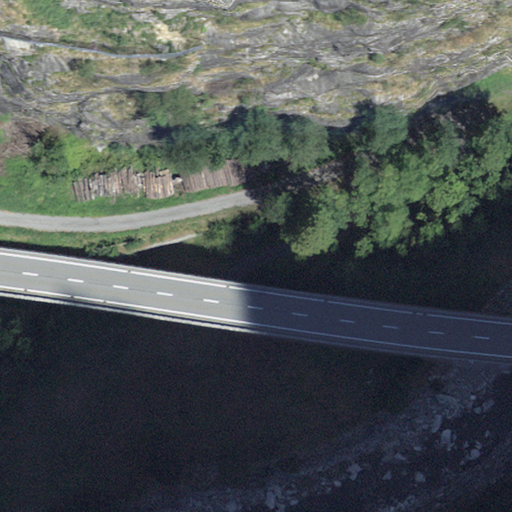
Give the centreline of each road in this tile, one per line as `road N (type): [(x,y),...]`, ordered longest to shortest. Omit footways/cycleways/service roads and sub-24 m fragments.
road 1 (primary): [(0,269),(511,340)]
road 2 (track): [(0,217),(119,225),(348,167),(385,144)]
